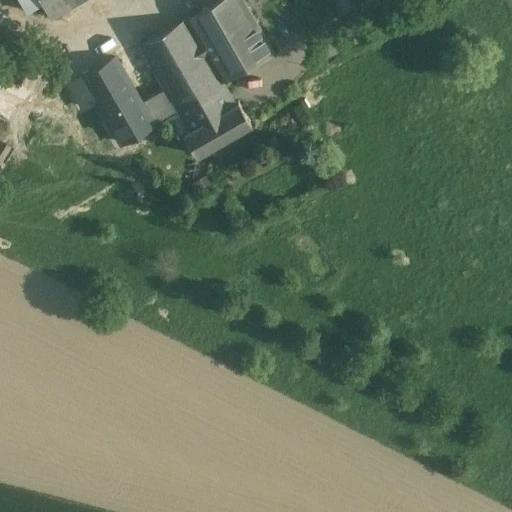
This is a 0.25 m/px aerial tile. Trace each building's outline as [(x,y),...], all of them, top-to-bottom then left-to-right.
[(15,0),(26,18),(44,8),(40,0),(15,0)] [(82,0),(40,0),(44,8),(51,18),(82,0)] [(243,0),(217,0),(139,45),(165,90),(141,104),(115,60),(115,59),(71,84),(109,149),(177,110),(177,111),(223,84),(221,81),(226,77),(226,78),(273,51),(243,0)] [(223,84),(177,111),(188,130),(184,133),(197,155),(251,124),(246,115),(238,101),(234,104),(223,84)] [(0,120),(7,123),(19,95),(0,87),(0,120)] [(317,124),(321,133),(338,125),(334,116),(317,124)] [(338,125),(321,133),(328,149),(345,141),(338,125)] [(207,175),(191,185),(200,199),(216,189),(207,175)]
